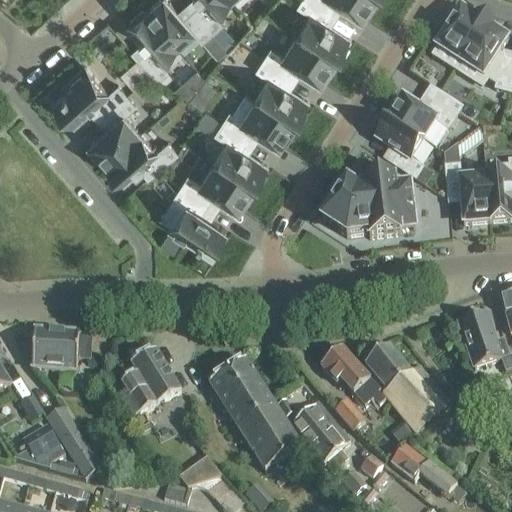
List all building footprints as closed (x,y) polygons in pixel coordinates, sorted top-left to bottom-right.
[(168,0),(159,0),(147,11),(176,45),(193,30),(203,41),(213,32),(193,9),(184,17),(168,0)] [(200,0),(202,2),(193,9),(213,32),(223,24),(213,13),(227,0),(200,0)] [(350,37),(332,26),(326,21),(332,11),(313,0),(302,0),(299,6),(311,14),(297,35),(335,59),(337,57),(339,59),(349,45),(346,43),(350,37)] [(339,2),(345,6),(362,17),(373,0),(313,0),(332,11),(339,2)] [(128,27),(142,43),(147,49),(138,58),(139,59),(152,73),(158,81),(168,72),(169,71),(159,60),(176,45),(147,11),(146,12),(144,10),(131,21),(133,23),(128,27)] [(440,42),(436,48),(460,64),(464,57),(486,23),(475,15),(472,18),(461,11),(440,42)] [(464,57),(460,64),(483,79),(484,78),(497,86),(496,91),(508,94),(509,94),(511,80),(511,63),(504,62),(505,58),(499,54),(500,52),(508,41),(496,33),(498,30),(486,23),(464,57)] [(297,65),(304,70),(321,81),(335,59),(297,35),(284,55),(272,47),(264,58),(290,75),(297,65)] [(308,101),(291,90),(284,85),(290,75),(264,58),(257,70),(270,78),(256,99),(294,123),(295,121),(298,123),(307,109),(304,107),(308,101)] [(139,59),(122,74),(135,88),(152,73),(139,59)] [(64,94),(55,103),(57,105),(55,107),(65,120),(68,118),(75,126),(90,112),(97,107),(104,115),(128,95),(119,85),(110,94),(86,66),(64,86),(66,89),(63,92),(64,94)] [(168,72),(158,81),(163,84),(172,76),(168,72)] [(199,89),(192,98),(204,106),(211,96),(199,89)] [(439,94),(432,105),(456,120),(463,109),(439,94)] [(90,144),(108,163),(142,134),(125,115),(136,105),(128,95),(104,115),(112,124),(90,144)] [(294,123),(256,99),(243,119),(230,111),(223,122),(249,139),(256,129),(280,145),(294,123)] [(425,115),(417,109),(403,100),(390,120),(424,142),(436,123),(448,131),(456,120),(432,105),(425,115)] [(377,141),(391,150),(399,155),(392,166),(416,182),(424,169),(411,162),(424,142),(390,120),(389,122),(386,121),(377,135),(379,137),(377,141)] [(267,165),(250,154),(243,149),(249,139),(223,122),(216,133),(228,141),(215,162),(253,187),(254,185),(257,187),(266,173),(263,171),(267,165)] [(125,183),(141,169),(147,164),(156,174),(179,154),(169,142),(158,152),(142,134),(108,163),(125,183)] [(445,156),(445,168),(460,167),(458,146),(445,156)] [(336,232),(347,239),(369,236),(370,240),(401,236),(400,225),(415,223),(410,186),(395,188),(394,181),(363,161),(352,178),(355,180),(350,187),(348,186),(327,217),(342,226),(338,231),(337,231),(336,232)] [(511,161),(509,162),(509,166),(485,168),(486,179),(490,224),(511,222),(511,161)] [(214,193),(224,200),(238,208),(253,187),(215,162),(201,183),(189,175),(182,186),(208,203),(214,193)] [(445,168),(448,199),(461,197),(464,226),(490,224),(486,179),(461,181),(460,167),(445,168)] [(182,203),(169,223),(172,226),(171,228),(178,233),(196,245),(199,241),(212,249),(214,246),(217,248),(227,234),(224,232),(226,229),(201,213),(208,203),(182,186),(174,198),(182,203)] [(169,233),(161,244),(175,254),(183,243),(169,233)] [(511,296),(501,299),(506,318),(511,316),(511,296)] [(485,316),(459,325),(474,371),(509,359),(503,342),(495,345),(485,316)] [(32,371),(77,374),(78,361),(90,362),(92,338),(80,337),(80,335),(35,332),(32,371)] [(365,366),(418,437),(452,410),(419,369),(411,375),(390,347),(365,366)] [(321,368),(337,386),(341,382),(365,409),(373,402),(379,409),(386,403),(379,395),(381,393),(342,349),(321,368)] [(131,364),(137,376),(155,407),(182,393),(156,351),(131,364)] [(209,386),(265,474),(282,463),(302,451),(257,379),(246,362),(209,386)] [(0,393),(11,386),(0,368),(0,393)] [(155,407),(137,376),(122,384),(126,392),(118,396),(126,412),(131,421),(143,414),(144,416),(145,415),(144,413),(155,407)] [(32,399),(22,405),(32,422),(43,416),(32,399)] [(294,415),(285,401),(278,406),(286,420),(294,415)] [(335,412),(354,434),(366,424),(347,402),(335,412)] [(292,426),(311,450),(338,429),(319,405),(292,426)] [(63,411),(49,420),(66,448),(70,454),(76,465),(87,481),(96,475),(102,472),(91,455),(81,439),(63,411)] [(48,429),(24,443),(29,453),(39,469),(50,462),(51,463),(52,465),(65,458),(64,457),(48,429)] [(338,429),(311,450),(324,466),(327,464),(335,474),(349,462),(342,453),(351,445),(338,429)] [(391,465),(416,485),(422,478),(450,500),(457,491),(458,489),(430,466),(429,467),(405,448),(391,465)] [(29,453),(15,462),(39,469),(29,453)] [(372,457),(361,470),(372,480),(384,466),(372,457)] [(207,458),(180,479),(188,490),(196,487),(207,491),(209,490),(218,483),(223,478),(207,458)] [(61,464),(58,474),(74,479),(77,468),(61,464)] [(3,479),(29,487),(32,478),(6,471),(3,479)] [(343,481),(356,496),(367,487),(353,472),(343,481)] [(382,474),(373,486),(379,491),(389,479),(382,474)] [(29,487),(55,494),(58,485),(32,478),(29,487)] [(209,490),(208,492),(215,500),(230,487),(223,478),(218,483),(209,490)] [(58,485),(55,494),(88,503),(90,494),(58,485)] [(164,501),(187,507),(192,492),(169,485),(164,501)] [(230,487),(215,500),(222,509),(238,496),(230,487)] [(102,499),(128,506),(130,497),(104,490),(102,499)] [(371,491),(361,503),(368,509),(378,497),(371,491)] [(238,496),(222,509),(225,511),(237,511),(246,505),(238,496)] [(128,506),(148,511),(154,511),(156,505),(130,497),(128,506)]
